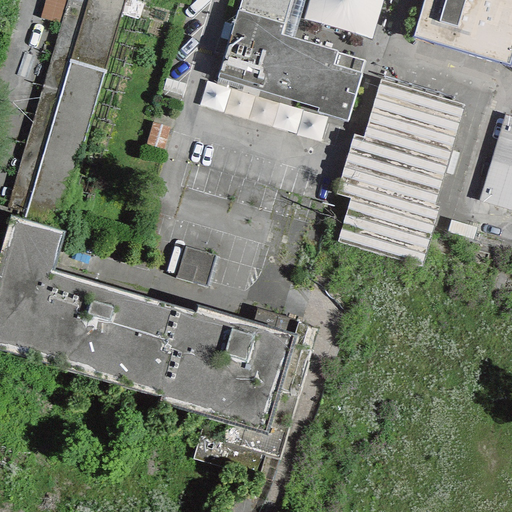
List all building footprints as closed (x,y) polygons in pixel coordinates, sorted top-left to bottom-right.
[(134,0),(82,0),(0,276),(0,354),(261,432),(285,351),(50,281),(134,0)] [(45,0),(44,16),(62,18),(64,0),(45,0)] [(282,0),(232,0),(209,82),(344,121),(363,54),(274,28),(282,0)] [(307,0),(303,18),(372,38),(382,0),(307,0)] [(511,0),(423,0),(410,46),(506,76),(509,68),(511,56),(511,0)] [(347,198),(334,242),(421,267),(439,205),(435,203),(464,103),(380,78),(363,136),(352,133),(334,194),(347,198)] [(511,210),(511,115),(504,114),(479,201),(511,210)] [(210,283),(219,251),(188,243),(179,274),(210,283)] [(439,511),(495,310),(332,265),(267,501),(307,511),(439,511)]
